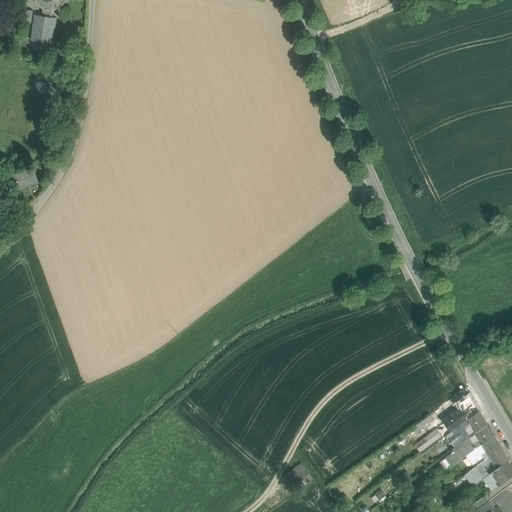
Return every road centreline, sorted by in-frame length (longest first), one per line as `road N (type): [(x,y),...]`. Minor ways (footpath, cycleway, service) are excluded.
road 1 (secondary): [(298,0),(341,115),(511,440)]
road 2 (track): [(242,511),(281,474),(317,405),(343,381),(450,330)]
road 3 (residential): [(0,250),(72,145),(92,0)]
